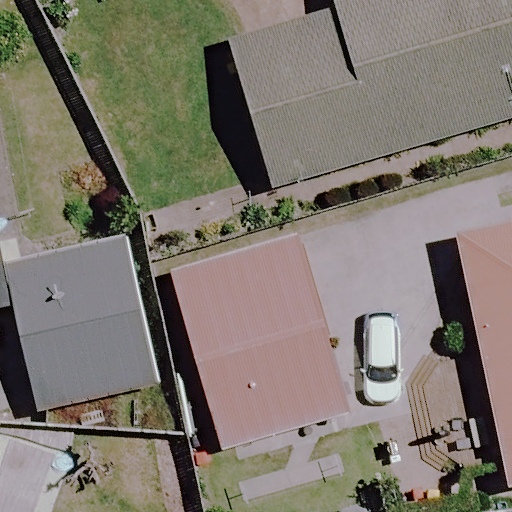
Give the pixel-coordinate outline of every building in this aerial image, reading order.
[(511,118),(511,0),(341,0),(346,15),(236,49),(279,190),(511,118)] [(511,234),(466,244),(511,473),(511,234)] [(359,417),(307,238),(175,276),(228,455),(359,417)] [(159,389),(129,243),(12,267),(42,413),(159,389)] [(0,268),(0,314),(9,313),(0,268)]
